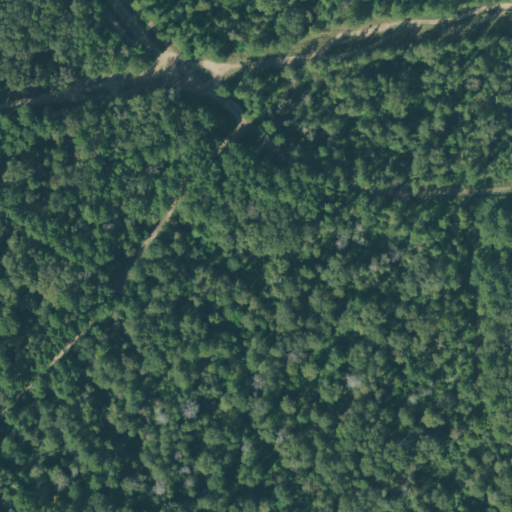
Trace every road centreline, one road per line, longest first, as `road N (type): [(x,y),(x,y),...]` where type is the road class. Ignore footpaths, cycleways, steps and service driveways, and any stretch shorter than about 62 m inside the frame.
road 1 (track): [(511,191),(399,195),(303,171),(260,141),(117,0)]
road 2 (track): [(0,419),(83,332),(131,249),(243,125)]
